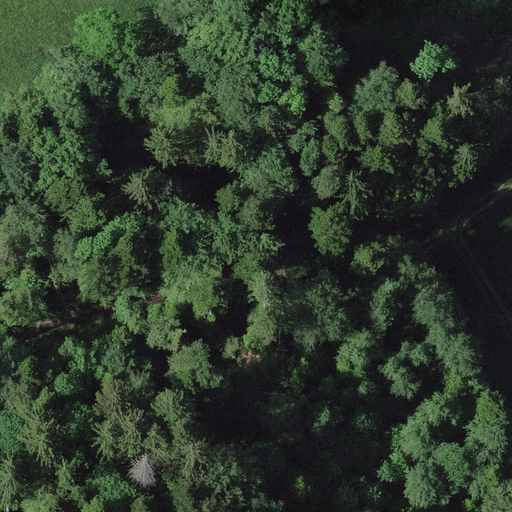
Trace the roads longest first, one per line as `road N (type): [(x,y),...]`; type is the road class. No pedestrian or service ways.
road 1 (track): [(511,117),(338,236),(261,268)]
road 2 (track): [(261,268),(0,344)]
